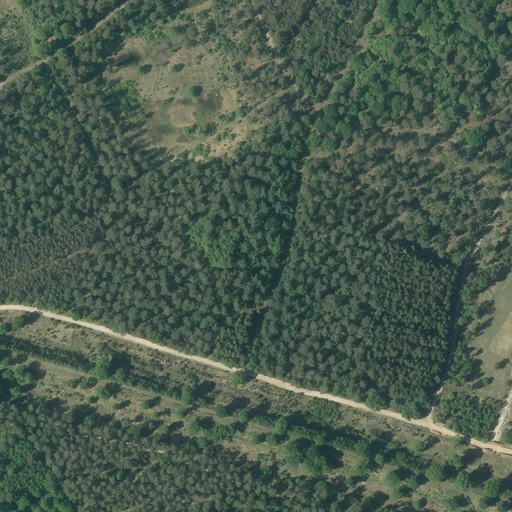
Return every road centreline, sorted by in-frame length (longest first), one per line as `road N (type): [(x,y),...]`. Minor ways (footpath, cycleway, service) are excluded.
road 1 (track): [(243,371),(287,260),(311,130),(382,0)]
road 2 (track): [(511,453),(243,371)]
road 3 (track): [(424,424),(444,379),(463,280),(511,184)]
road 4 (track): [(243,371),(24,306),(0,307)]
road 5 (track): [(292,87),(307,106),(353,129),(463,140),(511,167)]
road 6 (track): [(0,84),(126,0)]
road 7 (track): [(292,87),(162,164)]
